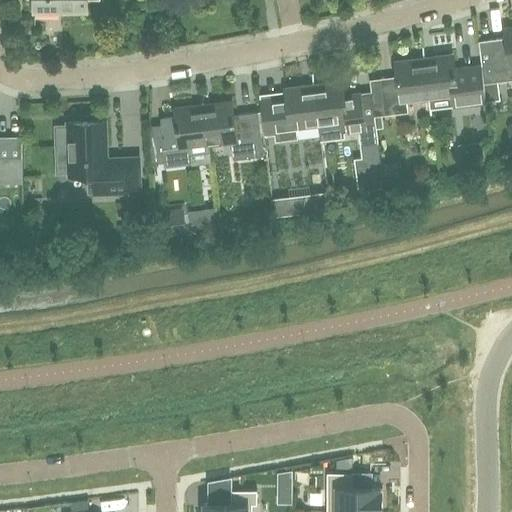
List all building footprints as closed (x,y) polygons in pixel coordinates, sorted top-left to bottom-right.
[(34,0),(34,12),(86,12),(86,0),(34,0)] [(511,27),(505,28),(506,38),(479,41),(482,65),(484,83),(486,100),(501,98),(499,81),(511,79),(511,27)] [(454,68),(452,54),(424,58),(429,97),(452,94),(453,106),(487,102),(486,100),(484,83),(482,65),(454,68)] [(377,128),(383,127),(382,114),(408,111),(406,100),(429,97),(424,58),(396,61),(397,75),(382,77),(383,90),(372,92),(375,113),(377,128)] [(314,85),(319,124),(343,121),(344,133),(361,130),(362,144),(379,142),(377,128),(375,113),(365,115),(362,93),(345,95),(343,81),(314,85)] [(276,142),(298,139),(296,127),(319,124),(314,85),(286,89),(288,103),(271,105),(276,142)] [(233,116),(231,101),(203,104),(208,144),(209,144),(232,142),(234,159),(263,155),(257,113),(233,116)] [(208,144),(203,104),(174,108),(176,123),(160,125),(165,165),(191,162),(190,154),(210,151),(209,144),(208,144)] [(90,192),(139,190),(138,158),(106,159),(105,121),(69,123),(69,125),(56,126),(56,148),(70,147),(71,175),(89,174),(90,192)] [(0,182),(22,183),(22,157),(0,157),(0,182)] [(272,198),(274,216),(302,212),(300,194),(272,198)] [(157,236),(188,233),(184,208),(154,212),(157,236)] [(140,215),(124,216),(125,230),(141,230),(140,215)] [(292,484),(292,471),(278,473),(278,484),(292,484)] [(327,473),(327,511),(382,511),(382,488),(380,488),(380,485),(353,485),(353,473),(327,473)] [(202,502),(201,511),(248,511),(248,503),(257,503),(257,490),(232,490),(232,502),(202,502)]
